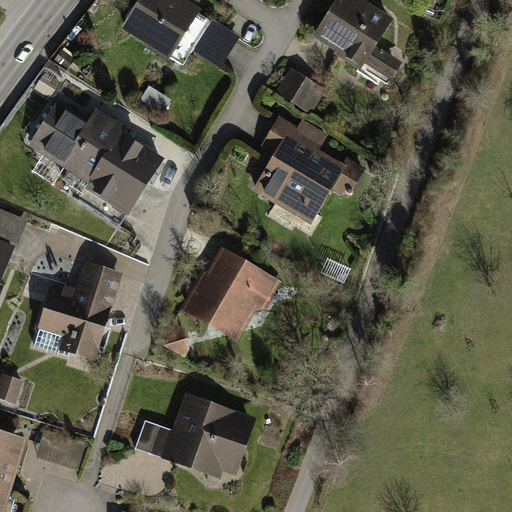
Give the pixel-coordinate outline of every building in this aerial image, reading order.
[(186,0),(142,0),(123,30),(169,60),(171,58),(183,67),(193,51),(211,25),(198,15),(201,9),(186,0)] [(366,1),(363,0),(339,0),(315,38),(337,52),(335,55),(379,83),(384,75),(393,81),(404,64),(378,48),(395,20),(366,1)] [(211,25),(193,51),(220,70),(243,38),(215,19),(211,25)] [(291,69),(277,91),(312,113),(326,91),(291,69)] [(128,128),(99,110),(92,120),(85,116),(59,100),(30,147),(90,184),(87,188),(129,215),(163,160),(140,146),(124,136),(128,128)] [(366,169),(348,158),(344,164),(321,150),(329,137),(311,126),(304,122),(300,129),(281,117),(263,147),(278,156),(256,192),(311,225),(334,188),(349,198),(366,169)] [(0,210),(0,237),(19,245),(28,222),(0,210)] [(0,286),(16,247),(0,240),(0,286)] [(204,276),(182,311),(238,343),(255,313),(266,310),(282,283),(224,248),(209,273),(206,272),(204,276)] [(70,287),(65,285),(63,291),(51,287),(37,329),(63,337),(59,350),(95,362),(123,276),(85,263),(77,289),(70,287)] [(183,329),(166,333),(173,358),(189,354),(183,329)] [(24,382),(4,375),(0,386),(0,399),(16,405),(24,382)] [(173,431),(163,459),(221,479),(224,471),(238,476),(258,419),(186,394),(173,431)] [(163,459),(173,431),(146,422),(136,450),(163,459)] [(28,440),(0,431),(0,511),(5,511),(14,486),(28,440)] [(84,467),(87,444),(47,440),(45,463),(84,467)]
